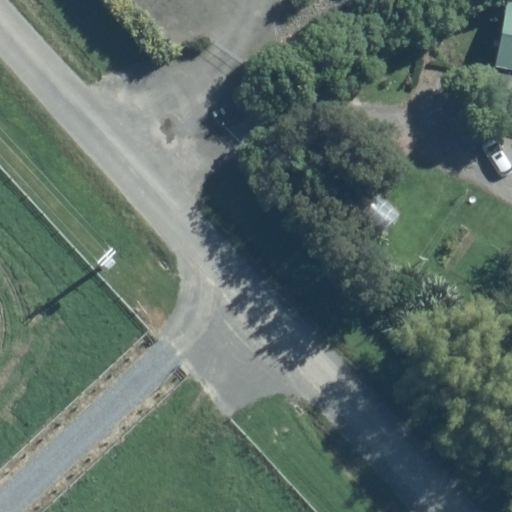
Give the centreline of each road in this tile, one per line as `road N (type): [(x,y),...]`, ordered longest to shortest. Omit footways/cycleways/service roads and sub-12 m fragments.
road 1 (residential): [(0,28),(439,511)]
road 2 (unknown): [(184,230),(0,444)]
